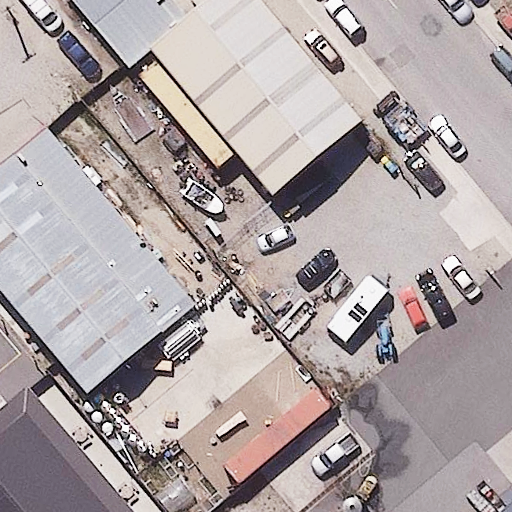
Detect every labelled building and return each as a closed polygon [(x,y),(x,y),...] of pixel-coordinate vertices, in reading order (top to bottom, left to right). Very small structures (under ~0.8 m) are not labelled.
[(126,55),(165,22),(146,0),(54,0),(106,69),(126,55)] [(348,138),(231,0),(191,0),(165,22),(126,55),(259,212),(348,138)] [(195,311),(44,128),(0,166),(0,289),(91,390),(195,311)] [(511,284),(474,245),(446,272),(492,319),(511,299),(511,284)] [(131,511),(33,394),(0,420),(0,511),(131,511)]
